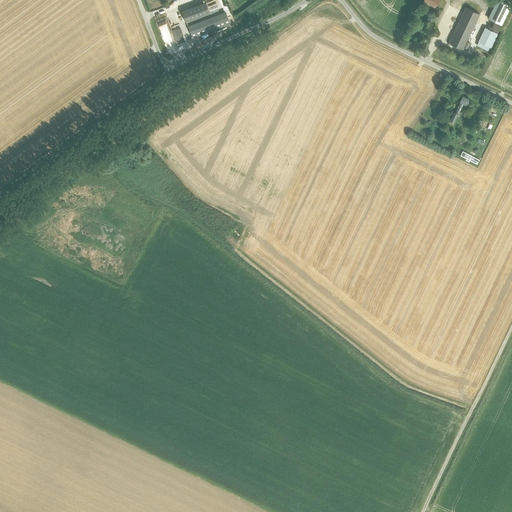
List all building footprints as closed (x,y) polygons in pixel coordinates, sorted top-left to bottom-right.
[(204,0),(205,1),(182,10),(187,22),(218,10),(215,3),(214,0),(204,0)] [(502,24),(510,5),(498,0),(496,0),(488,18),(502,24)] [(467,49),(470,43),(466,41),(480,14),(466,7),(449,43),(462,49),(463,47),(467,49)] [(171,34),(179,31),(171,12),(164,15),(171,34)] [(226,14),(189,28),(192,38),(230,23),(226,14)] [(186,26),(204,19),(203,16),(185,24),(186,26)] [(156,22),(158,32),(166,29),(163,19),(156,22)] [(485,27),(477,45),(488,50),(496,32),(485,27)] [(164,43),(168,51),(173,49),(169,40),(164,43)] [(466,106),(469,98),(463,95),(457,107),(455,111),(459,113),(461,109),(463,104),(466,106)] [(455,123),(459,115),(453,112),(449,120),(455,123)] [(480,160),(463,151),(460,155),(477,164),(480,160)]
